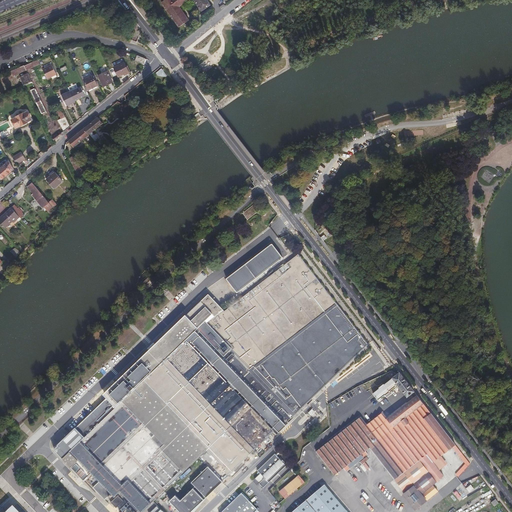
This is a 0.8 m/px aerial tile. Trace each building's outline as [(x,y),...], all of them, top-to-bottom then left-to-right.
[(190,0),(164,0),(161,2),(162,4),(162,5),(167,13),(168,12),(178,28),(189,21),(179,7),(190,0)] [(193,0),(201,12),(211,6),(206,0),(193,0)] [(133,40),(138,42),(141,35),(137,30),(133,40)] [(146,65),(148,59),(139,56),(137,61),(146,65)] [(38,61),(24,67),(26,70),(40,65),(38,61)] [(203,70),(198,64),(194,67),(198,73),(203,70)] [(52,65),(43,70),(48,80),(52,78),(51,77),(57,74),(52,65)] [(124,65),(110,71),(113,78),(117,76),(118,78),(128,73),(124,65)] [(12,77),(26,71),(26,70),(24,67),(10,73),(12,77)] [(105,68),(98,71),(101,76),(99,77),(104,88),(113,84),(107,73),(105,68)] [(24,88),(32,84),(28,75),(20,79),(24,88)] [(98,87),(93,77),(84,81),(89,91),(98,87)] [(81,89),(71,94),(75,103),(85,98),(81,89)] [(42,116),(47,113),(36,90),(31,92),(42,116)] [(71,94),(70,93),(62,96),(68,108),(76,104),(75,103),(71,94)] [(71,128),(62,111),(58,113),(62,120),(59,122),(64,133),(71,128)] [(27,114),(11,122),(15,130),(31,122),(27,114)] [(89,137),(103,126),(98,119),(84,131),(89,137)] [(84,131),(66,145),(70,149),(72,148),(74,150),(89,137),(84,131)] [(84,172),(80,163),(76,166),(70,154),(65,152),(79,178),(84,172)] [(25,162),(21,155),(12,160),(16,167),(25,162)] [(11,174),(5,167),(0,171),(0,182),(0,183),(11,174)] [(58,169),(53,172),(54,174),(46,181),(54,191),(63,183),(56,175),(60,172),(58,169)] [(40,204),(44,210),(49,205),(32,185),(27,189),(36,200),(35,201),(38,205),(40,204)] [(332,198),(334,200),(335,202),(342,197),(338,192),(332,198)] [(47,213),(52,209),(49,205),(44,210),(47,213)] [(253,205),(242,213),(248,220),(259,211),(253,205)] [(14,207),(11,210),(19,219),(22,216),(21,214),(17,210),(14,207)] [(19,219),(11,210),(0,219),(0,224),(4,230),(12,222),(14,224),(19,219)] [(271,243),(227,277),(237,292),(281,257),(271,243)] [(119,486),(142,510),(206,447),(207,447),(199,455),(215,469),(222,463),(225,466),(223,469),(227,473),(273,428),(276,431),(293,415),(292,414),(367,345),(297,254),(224,310),(208,294),(119,380),(121,383),(55,447),(64,456),(63,457),(83,479),(93,469),(115,491),(119,486)] [(413,391),(398,372),(383,384),(382,383),(377,387),(378,388),(372,393),(377,399),(383,394),(384,395),(389,392),(388,391),(396,384),(406,396),(413,391)] [(454,445),(416,395),(385,418),(381,412),(366,424),(360,416),(315,451),(334,475),(347,465),(349,468),(363,457),(360,454),(369,448),(404,492),(402,494),(414,509),(437,491),(432,485),(443,476),(432,462),(454,445)] [(264,477),(268,481),(286,465),(274,453),(257,469),(260,472),(254,478),(259,482),(264,477)] [(169,501),(180,511),(190,511),(221,481),(207,466),(191,482),(194,486),(180,500),(175,495),(169,501)] [(280,492),(298,476),(292,470),(269,491),(281,504),(286,499),(280,492)] [(306,481),(300,474),(298,476),(280,492),(286,499),(287,500),(306,481)] [(112,493),(99,480),(93,485),(105,497),(109,494),(110,495),(112,493)] [(462,493),(466,488),(460,484),(456,490),(462,493)] [(346,511),(323,486),(290,511),(346,511)] [(117,495),(110,502),(116,508),(123,501),(117,495)] [(223,511),(256,511),(257,511),(241,495),(223,511)]
